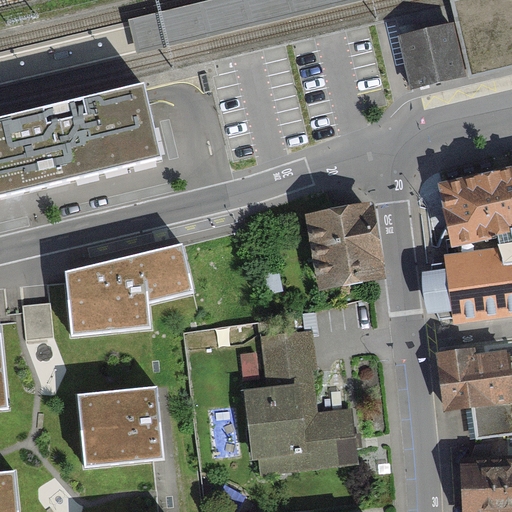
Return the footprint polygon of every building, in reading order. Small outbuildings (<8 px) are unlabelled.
[(137,53),(363,0),(222,0),(129,22),(137,53)] [(511,0),(450,0),(470,81),(511,70),(511,0)] [(449,24),(399,36),(411,89),(462,77),(449,24)] [(0,200),(163,162),(145,82),(0,116),(0,200)] [(511,170),(440,188),(453,241),(511,225),(511,170)] [(369,205),(316,216),(331,288),(384,277),(369,205)] [(63,269),(69,339),(157,330),(153,301),(197,289),(184,238),(63,269)] [(511,251),(454,258),(462,320),(511,314),(511,251)] [(51,304),(23,309),(29,344),(57,340),(51,304)] [(0,315),(0,414),(10,413),(0,315)] [(273,397),(255,399),(265,472),(358,459),(352,413),(318,418),(307,338),(266,344),(273,397)] [(511,349),(445,357),(450,406),(474,403),(478,437),(511,433),(511,349)] [(159,384),(73,393),(82,475),(168,465),(159,384)] [(511,511),(511,461),(464,465),(466,511),(511,511)] [(22,511),(19,469),(0,470),(0,511),(22,511)]
